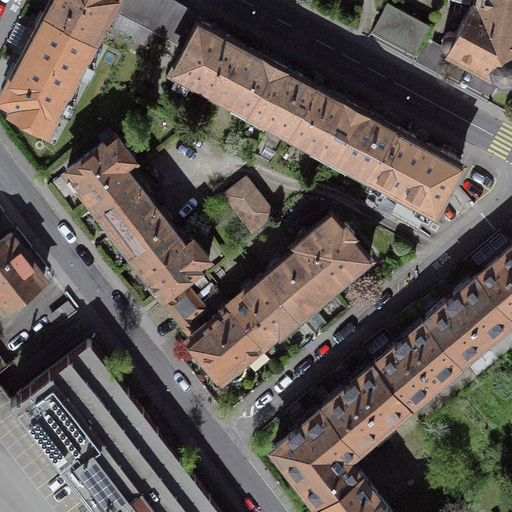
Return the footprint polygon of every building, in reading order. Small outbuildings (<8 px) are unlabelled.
[(51,0),(45,12),(94,38),(111,7),(141,23),(133,38),(145,44),(153,29),(179,43),(193,15),(194,14),(167,0),(51,0)] [(511,0),(461,0),(472,2),(456,32),(454,32),(453,31),(452,31),(450,31),(449,31),(447,32),(446,32),(445,32),(441,40),(442,40),(442,42),(442,43),(443,44),(443,45),(444,46),(445,47),(446,48),(447,49),(480,66),(500,77),(501,77),(503,78),(505,78),(507,78),(509,78),(511,77),(511,76),(511,0)] [(387,1),(372,31),(393,42),(415,54),(430,24),(387,1)] [(94,38),(45,12),(43,15),(27,46),(76,72),(94,38)] [(193,15),(179,43),(184,46),(199,18),(193,15)] [(172,67),(214,90),(241,41),(199,18),(185,43),(184,46),(172,67)] [(214,90),(248,108),(275,58),(269,55),(263,52),(263,53),(241,41),(214,90)] [(51,119),(76,72),(27,46),(24,51),(1,95),(19,104),(16,111),(42,125),(47,117),(51,119)] [(275,58),(248,108),(289,130),(315,81),(286,65),(287,64),(281,61),(275,58)] [(289,130),(330,152),(357,102),(351,99),(345,96),(344,96),(315,81),(289,130)] [(363,105),(357,102),(330,152),(371,174),(397,125),(368,109),(368,108),(363,105)] [(97,137),(114,123),(104,111),(87,126),(97,137)] [(397,125),(371,174),(435,208),(461,159),(457,157),(456,153),(449,149),(444,150),(421,138),(397,125)] [(78,183),(92,201),(132,170),(127,164),(135,158),(114,131),(108,136),(66,168),(70,172),(69,173),(69,177),(73,183),(78,184),(78,183)] [(177,228),(132,170),(92,201),(100,212),(99,219),(106,220),(113,228),(122,239),(120,246),(128,247),(137,259),(177,228)] [(246,175),(222,193),(252,231),(275,212),(261,193),(246,175)] [(295,240),(333,286),(370,255),(352,234),(354,233),(354,229),(351,226),(348,222),(344,222),(343,223),(331,209),(295,240)] [(177,228),(137,259),(151,277),(150,277),(150,282),(155,288),(159,289),(159,288),(162,292),(175,283),(209,256),(196,239),(191,232),(184,237),(177,228)] [(10,233),(0,240),(0,367),(5,364),(0,357),(0,310),(44,277),(27,255),(10,233)] [(263,272),(298,314),(302,311),(333,286),(295,240),(294,241),(296,244),(263,272)] [(511,312),(511,243),(478,272),(511,312)] [(228,301),(263,342),(279,328),(280,330),(294,318),(298,314),(263,272),(228,301)] [(427,316),(461,357),(511,313),(511,312),(478,272),(452,294),(427,316)] [(168,307),(173,314),(196,295),(186,281),(178,287),(166,297),(162,300),(168,307)] [(175,283),(162,292),(166,297),(178,287),(175,283)] [(178,321),(183,327),(195,317),(207,307),(196,295),(173,314),(178,321)] [(243,358),(263,342),(228,301),(217,310),(220,312),(203,326),(191,336),(205,354),(222,373),(223,375),(225,376),(227,377),(229,378),(231,378),(233,378),(236,378),(238,377),(240,376),(241,374),(243,373),(244,371),(245,369),(245,366),(245,364),(245,362),(244,360),(243,358)] [(401,338),(375,359),(409,400),(461,357),(427,316),(401,338)] [(183,327),(191,336),(203,326),(195,317),(183,327)] [(97,511),(223,511),(168,441),(89,338),(10,399),(97,511)] [(358,444),(409,400),(375,359),(349,381),(323,403),(358,444)] [(348,452),(358,444),(323,403),(293,428),(274,445),(318,502),(361,470),(348,452)] [(393,511),(361,470),(318,502),(326,511),(393,511)]
